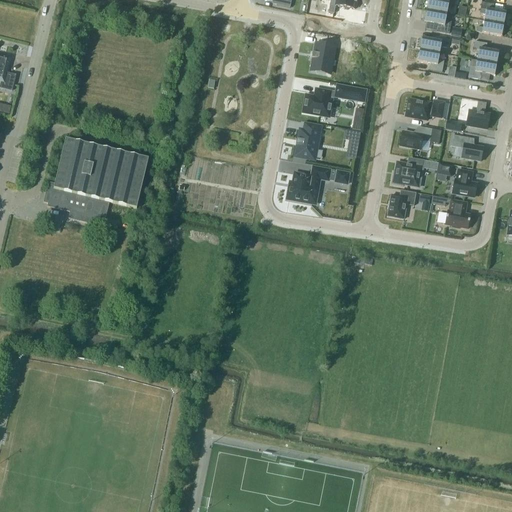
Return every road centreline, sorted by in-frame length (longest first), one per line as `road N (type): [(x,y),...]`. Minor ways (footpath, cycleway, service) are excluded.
road 1 (residential): [(237,11),(294,28),(269,208),(277,217),(366,230)]
road 2 (residential): [(6,188),(51,0)]
road 3 (residential): [(366,230),(468,246),(484,233),(494,185)]
road 4 (residential): [(394,80),(366,230)]
